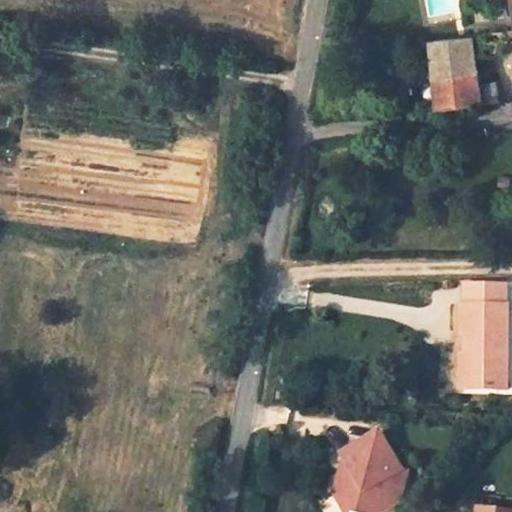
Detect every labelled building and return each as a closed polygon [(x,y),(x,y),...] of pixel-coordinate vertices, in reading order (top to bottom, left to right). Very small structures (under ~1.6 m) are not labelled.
[(495,80),(479,82),(472,35),(432,39),(440,101),(498,95),(495,80)] [(502,289),(476,287),(475,305),(467,305),(467,333),(477,333),(477,356),(476,393),(511,392),(511,306),(505,306),(505,305),(505,288),(504,288),(502,289)] [(467,288),(467,305),(475,305),(476,287),(474,288),(467,288)] [(466,393),(476,393),(477,356),(467,355),(466,393)] [(403,468),(400,463),(383,433),(343,456),(358,482),(343,491),(340,503),(345,511),(387,511),(390,510),(393,488),(390,478),(406,470),(403,468)] [(390,478),(393,488),(390,510),(400,504),(402,502),(411,471),(406,470),(390,478)] [(489,511),(511,511),(511,499),(492,496),(489,511)]
